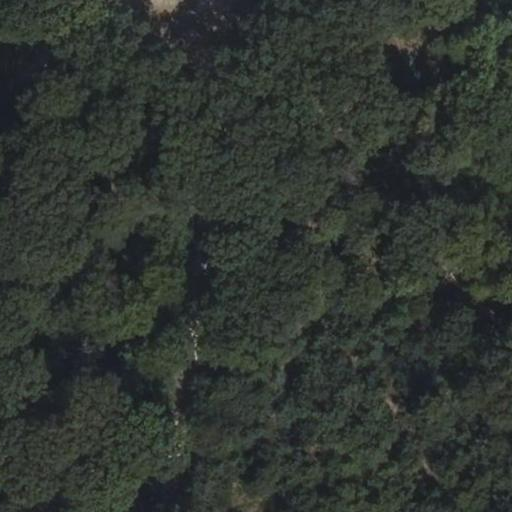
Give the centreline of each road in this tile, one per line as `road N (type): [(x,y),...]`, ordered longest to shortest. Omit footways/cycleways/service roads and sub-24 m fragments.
road 1 (track): [(245,0),(162,511)]
road 2 (track): [(106,0),(0,85)]
